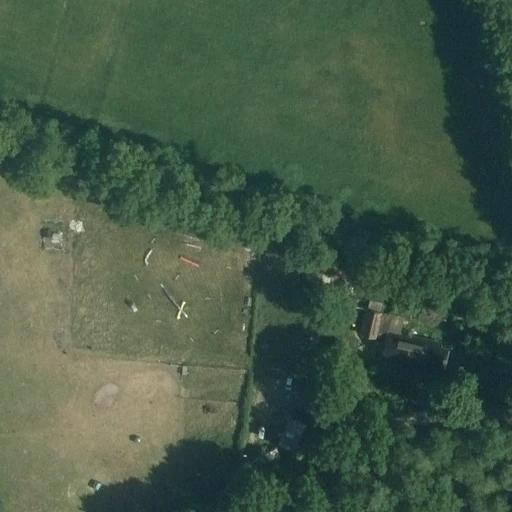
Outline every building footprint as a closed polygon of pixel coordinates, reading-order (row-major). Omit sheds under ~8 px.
[(349,246),(356,229),(334,221),(331,230),(325,227),(321,238),(324,239),(322,244),(338,250),(340,243),(349,246)] [(348,261),(323,257),(318,286),(343,290),(348,261)] [(345,296),(343,308),(345,308),(351,309),(354,309),(356,297),(345,296)] [(381,361),(442,375),(448,349),(430,345),(431,341),(387,331),(390,316),(367,311),(362,333),(386,339),(381,361)] [(336,341),(342,316),(329,313),(323,338),(336,341)] [(100,449),(102,438),(78,434),(76,445),(100,449)]
